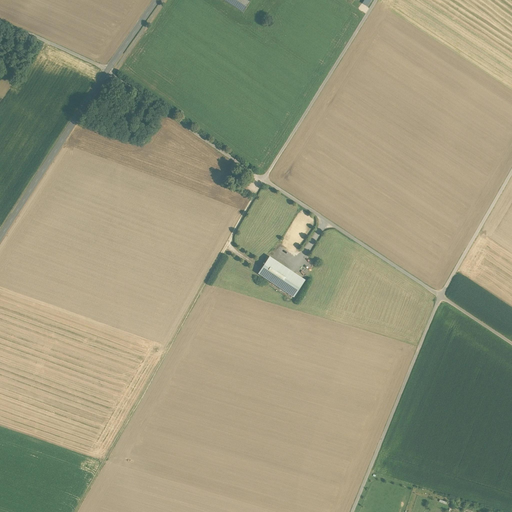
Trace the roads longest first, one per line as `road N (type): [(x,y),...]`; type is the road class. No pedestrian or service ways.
road 1 (track): [(263,181),(77,511)]
road 2 (secondary): [(157,0),(0,238)]
road 3 (unclassified): [(440,297),(352,511)]
road 4 (track): [(263,181),(376,0)]
road 5 (track): [(263,181),(440,297)]
road 6 (track): [(112,76),(263,181)]
road 7 (track): [(511,172),(440,297)]
